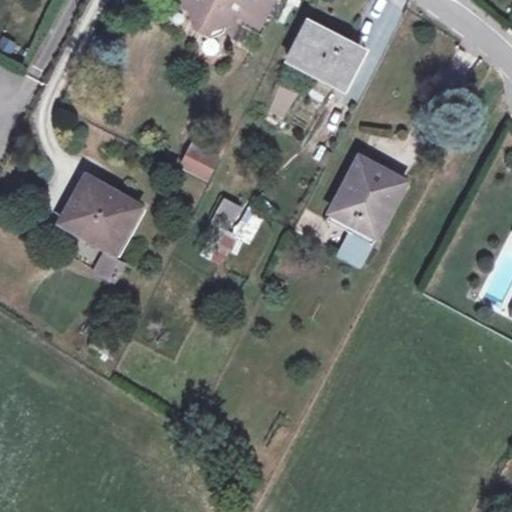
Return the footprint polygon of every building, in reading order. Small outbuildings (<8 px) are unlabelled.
[(179,0),(175,6),(191,15),(195,26),(210,35),(219,19),(234,27),(238,20),(249,26),(262,0),(179,0)] [(262,0),(249,26),(260,32),(277,0),(262,0)] [(337,97),(358,59),(306,30),(284,69),(337,97)] [(214,163),(192,151),(184,168),(204,179),(214,163)] [(338,224),(376,246),(405,191),(381,177),(380,180),(359,169),(348,190),(355,193),(338,224)] [(127,227),(139,206),(122,197),(119,202),(80,181),(56,223),(107,249),(121,223),(127,227)] [(372,252),(376,246),(338,224),(355,193),(348,190),(328,227),(354,242),(372,252)] [(239,210),(224,201),(210,225),(225,234),(239,210)] [(252,246),(265,214),(245,206),(232,238),(252,246)] [(361,273),(372,252),(354,242),(343,262),(361,273)] [(99,251),(91,266),(107,275),(115,260),(99,251)] [(113,339),(93,327),(83,343),(103,356),(113,339)]
